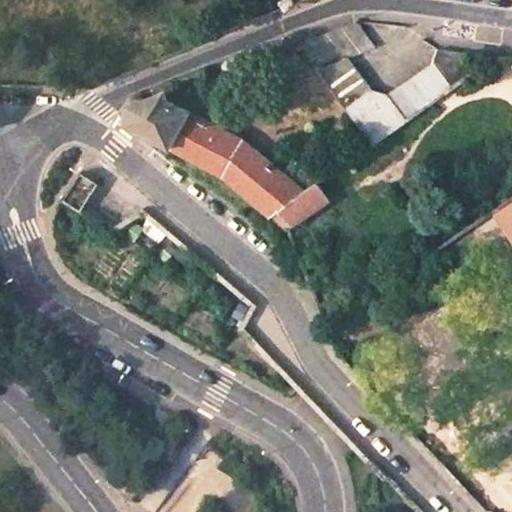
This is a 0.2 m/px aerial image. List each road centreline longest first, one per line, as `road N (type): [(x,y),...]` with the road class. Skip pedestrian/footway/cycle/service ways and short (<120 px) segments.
road 1 (residential): [(463,511),(322,362),(276,284),(148,172),(70,118)]
road 2 (tertiary): [(323,511),(316,474),(275,424),(75,312),(40,284),(11,201),(14,144)]
road 3 (residential): [(70,118),(359,0)]
road 4 (tertiary): [(0,398),(95,511)]
road 5 (residential): [(379,0),(511,19)]
